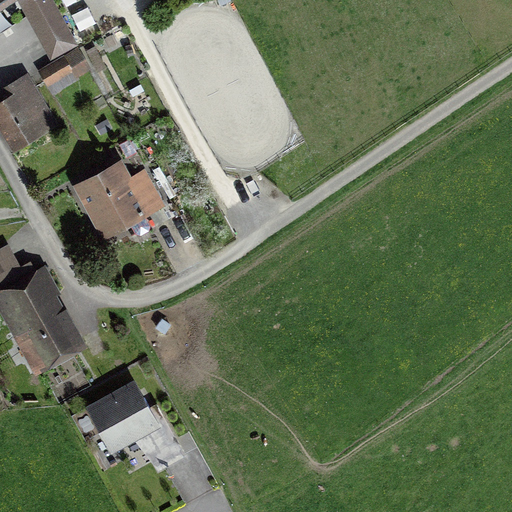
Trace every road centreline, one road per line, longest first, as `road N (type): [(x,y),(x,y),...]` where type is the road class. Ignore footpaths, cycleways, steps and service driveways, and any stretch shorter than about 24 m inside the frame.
road 1 (unclassified): [(125,303),(156,297),(250,241),(511,70)]
road 2 (residential): [(0,149),(77,287),(125,303)]
